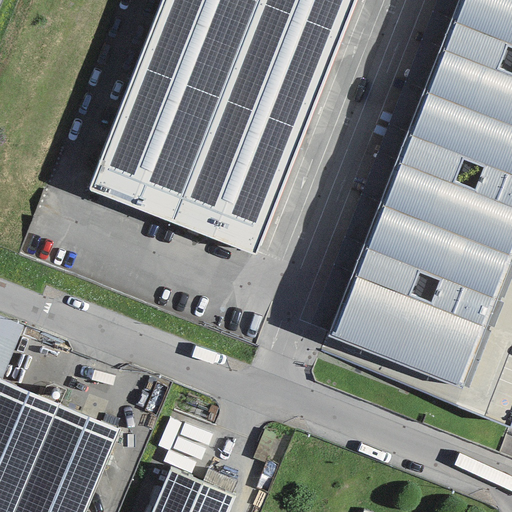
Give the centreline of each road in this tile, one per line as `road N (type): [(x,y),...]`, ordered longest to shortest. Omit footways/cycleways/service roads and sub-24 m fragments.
road 1 (residential): [(511,487),(0,294)]
road 2 (unknown): [(140,0),(70,164),(68,201),(95,226),(200,275)]
road 3 (unknown): [(304,289),(413,0)]
road 4 (unknown): [(108,334),(116,366),(139,401),(138,427),(102,511)]
